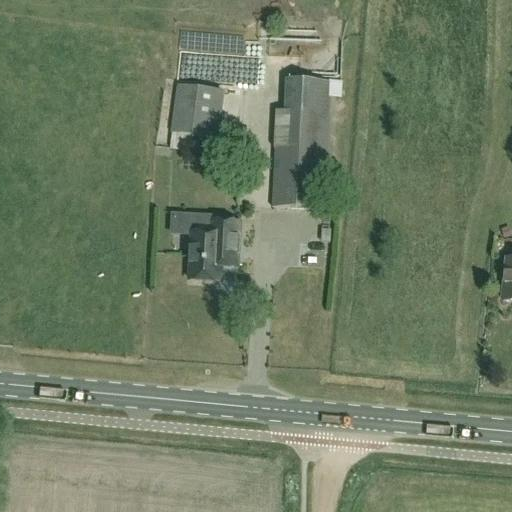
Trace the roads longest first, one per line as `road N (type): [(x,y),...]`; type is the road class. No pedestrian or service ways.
road 1 (secondary): [(511,434),(0,385)]
road 2 (unknown): [(258,411),(269,100)]
